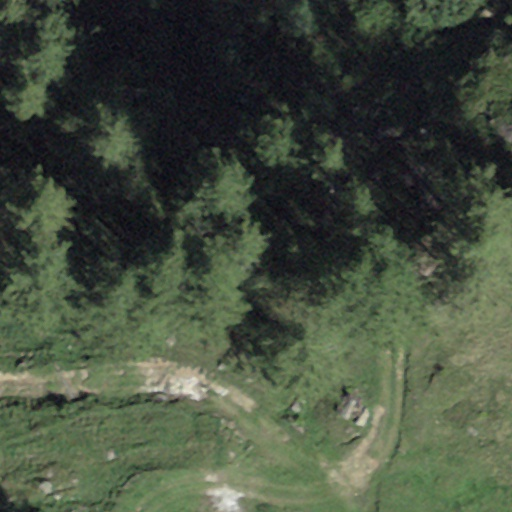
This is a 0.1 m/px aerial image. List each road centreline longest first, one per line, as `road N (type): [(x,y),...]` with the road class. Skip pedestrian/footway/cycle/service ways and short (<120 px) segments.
road 1 (track): [(0,373),(82,382),(194,380),(297,432)]
road 2 (track): [(511,249),(379,321),(313,399),(297,432)]
